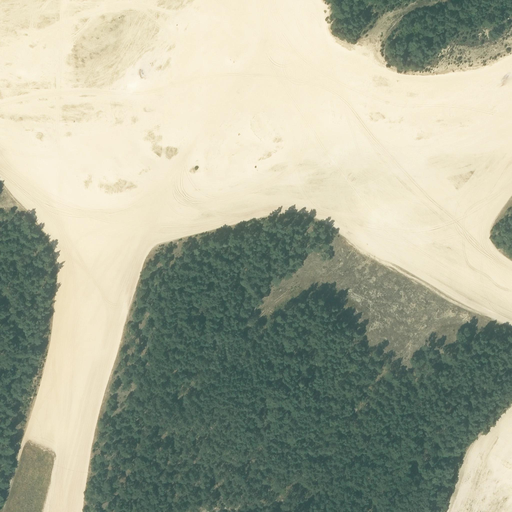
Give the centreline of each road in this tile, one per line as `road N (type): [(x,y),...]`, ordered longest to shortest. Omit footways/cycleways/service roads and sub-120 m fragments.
road 1 (track): [(511,294),(382,221),(278,209),(164,235),(81,228),(21,195),(0,170)]
road 2 (track): [(3,511),(45,364),(58,258),(21,195)]
road 3 (track): [(334,211),(415,204),(470,185),(511,158)]
